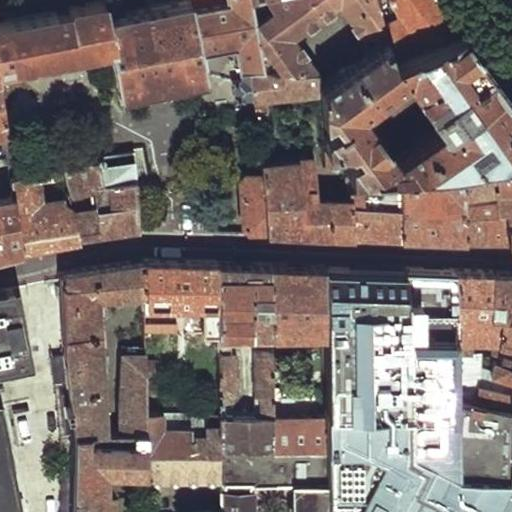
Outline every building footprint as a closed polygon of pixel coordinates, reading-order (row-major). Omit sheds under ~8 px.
[(0,23),(0,70),(7,69),(70,54),(111,45),(121,93),(207,75),(204,55),(238,48),(243,75),(233,77),(236,100),(253,97),(250,70),(262,68),(258,36),(256,24),(254,3),(253,0),(229,0),(230,2),(195,8),(192,0),(183,0),(125,13),(122,0),(91,0),(79,3),(78,0),(70,0),(72,5),(69,8),(70,12),(58,16),(58,11),(0,23)] [(267,0),(274,10),(256,24),(258,36),(279,69),(320,74),(323,74),(298,40),(340,7),(366,40),(387,24),(379,0),(267,0)] [(379,0),(387,24),(391,37),(396,55),(461,29),(440,0),(379,0)] [(511,98),(495,76),(461,29),(396,55),(391,37),(320,86),(326,139),(349,139),(355,139),(359,145),(350,149),(350,156),(351,168),(404,166),(423,164),(442,162),(459,161),(511,154),(511,98)] [(262,68),(250,70),(253,97),(267,95),(320,86),(320,74),(279,69),(262,68)] [(267,95),(253,97),(261,148),(274,147),(267,95)] [(349,139),(326,139),(328,158),(350,156),(350,149),(349,139)] [(96,156),(94,157),(95,162),(128,157),(127,151),(97,155),(96,156)] [(312,151),(262,159),(263,167),(266,228),(310,227),(354,226),(352,191),(318,191),(312,151)] [(59,169),(56,169),(58,177),(62,176),(68,193),(91,184),(97,208),(75,216),(81,236),(111,232),(140,229),(134,176),(130,177),(97,180),(95,162),(94,157),(92,157),(90,156),(89,154),(58,165),(59,169)] [(511,154),(459,161),(464,239),(486,239),(506,240),(505,218),(511,218),(511,197),(511,196),(511,154)] [(128,157),(95,162),(97,180),(130,177),(128,157)] [(403,203),(402,233),(438,236),(464,239),(459,161),(442,162),(442,177),(423,177),(423,164),(404,166),(403,203)] [(404,166),(351,168),(351,182),(364,182),(365,196),(403,203),(404,166)] [(263,167),(238,169),(243,224),(246,229),(266,228),(263,167)] [(30,174),(8,178),(11,194),(22,246),(54,241),(81,236),(75,216),(70,200),(37,205),(30,178),(30,174)] [(364,182),(351,182),(352,191),(354,226),(354,229),(382,231),(402,233),(403,203),(365,196),(364,182)] [(0,251),(22,246),(11,194),(0,196),(0,251)] [(151,207),(139,207),(140,227),(152,226),(151,207)] [(111,263),(60,270),(60,277),(66,358),(68,382),(70,396),(71,430),(107,429),(100,292),(143,292),(143,259),(111,263)] [(182,260),(143,259),(143,292),(143,305),(205,305),(205,332),(222,332),(222,262),(182,260)] [(247,263),(222,262),(222,332),(220,416),(220,444),(274,447),(274,417),(273,354),(257,354),(257,391),(260,397),(259,414),(230,412),(229,404),(237,399),(239,353),(231,353),(232,333),(272,333),(272,264),(247,263)] [(272,264),(272,333),(327,335),(326,265),(299,264),(272,264)] [(329,449),(329,511),(511,511),(511,436),(459,424),(459,387),(458,347),(457,267),(392,266),(326,265),(327,335),(329,417),(329,449)] [(475,268),(457,267),(458,347),(468,350),(469,338),(500,340),(501,334),(504,313),(494,312),(493,269),(475,268)] [(511,269),(493,269),(494,312),(504,313),(511,313),(511,269)] [(13,287),(0,289),(0,505),(14,503),(0,434),(0,363),(25,358),(13,287)] [(511,313),(504,313),(501,334),(511,337),(511,313)] [(500,340),(493,358),(511,364),(511,337),(501,334),(500,340)] [(511,364),(493,358),(488,370),(475,367),(475,353),(468,350),(458,347),(459,387),(511,400),(511,364)] [(145,348),(121,350),(117,428),(146,427),(145,411),(145,348)] [(68,382),(66,358),(54,358),(55,382),(68,382)] [(511,400),(459,387),(459,424),(511,436),(511,400)] [(70,396),(61,396),(62,435),(71,435),(71,430),(70,396)] [(191,412),(145,411),(146,427),(145,454),(220,452),(220,444),(220,416),(191,416),(191,412)] [(329,417),(274,417),(274,447),(329,449),(329,417)] [(145,454),(146,427),(117,428),(107,429),(71,430),(71,435),(71,469),(70,511),(103,511),(105,467),(145,467),(145,454)] [(329,511),(329,449),(274,447),(220,444),(220,452),(220,484),(219,511),(329,511)] [(145,467),(146,484),(220,484),(220,452),(145,454),(145,467)] [(70,511),(71,469),(60,469),(59,511),(70,511)]
